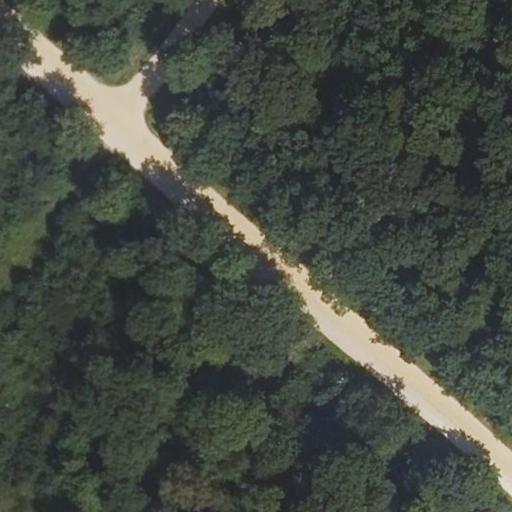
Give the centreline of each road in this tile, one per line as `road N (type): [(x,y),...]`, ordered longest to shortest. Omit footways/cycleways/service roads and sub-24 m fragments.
road 1 (track): [(511,474),(0,26)]
road 2 (track): [(116,131),(209,0)]
